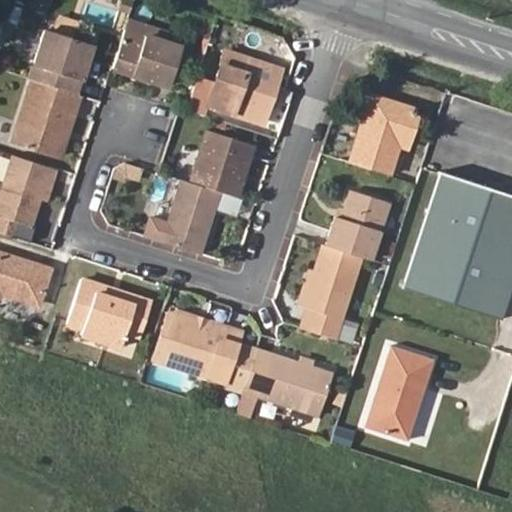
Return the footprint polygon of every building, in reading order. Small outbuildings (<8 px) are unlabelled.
[(177,45),(122,25),(109,64),(164,82),(177,45)] [(91,41),(44,26),(29,75),(76,89),(91,41)] [(255,113),(268,72),(241,63),(244,52),(220,45),(204,96),(255,113)] [(241,63),(268,72),(272,60),(244,52),(241,63)] [(76,89),(29,75),(9,137),(51,150),(59,125),(66,127),(77,90),(76,89)] [(345,156),(386,170),(398,135),(405,138),(411,125),(408,124),(409,118),(408,114),(414,112),(407,93),(402,95),(392,92),(380,102),(376,88),(359,83),(351,104),(369,110),(368,125),(356,123),(345,156)] [(66,127),(59,125),(51,150),(58,152),(66,127)] [(209,132),(194,180),(214,186),(225,190),(233,164),(242,167),(248,145),(209,132)] [(53,165),(15,152),(0,199),(0,228),(19,235),(24,219),(35,222),(53,165)] [(132,161),(114,170),(111,177),(123,181),(124,177),(139,182),(144,165),(132,161)] [(225,190),(234,193),(242,167),(233,164),(225,190)] [(511,195),(433,171),(395,289),(498,322),(511,279),(511,195)] [(138,228),(194,247),(214,186),(194,180),(174,174),(160,217),(143,212),(138,228)] [(364,255),(371,258),(389,198),(352,186),(343,216),(335,214),(325,243),(364,255)] [(296,321),(336,335),(364,255),(325,243),(323,242),(296,321)] [(0,291),(38,302),(49,267),(0,251),(0,291)] [(63,322),(76,326),(79,332),(115,343),(121,326),(137,331),(147,298),(132,294),(131,297),(114,291),(113,296),(102,292),(105,285),(77,276),(63,322)] [(132,294),(105,285),(102,292),(113,296),(114,291),(131,297),(132,294)] [(227,385),(238,389),(240,385),(254,342),(241,338),(245,327),(225,322),(222,330),(199,322),(199,317),(176,310),(161,359),(229,380),(227,385)] [(254,342),(240,385),(314,409),(328,366),(254,342)] [(410,392),(419,395),(430,363),(393,349),(364,429),(402,442),(404,437),(401,415),(410,392)] [(404,437),(419,395),(410,392),(401,415),(404,437)] [(335,424),(330,441),(345,446),(350,429),(335,424)]
